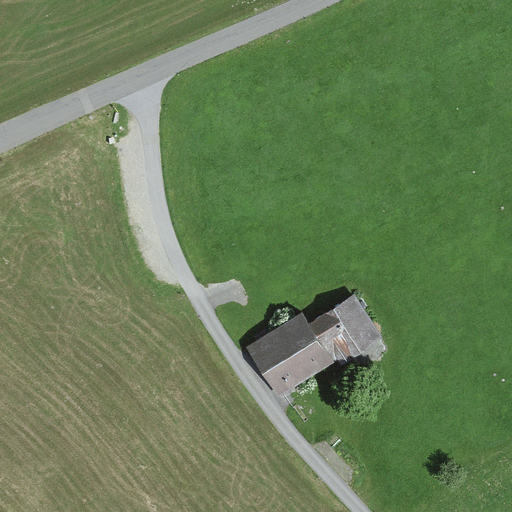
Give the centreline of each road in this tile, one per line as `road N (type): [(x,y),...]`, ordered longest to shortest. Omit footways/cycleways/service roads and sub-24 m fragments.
road 1 (unclassified): [(134,79),(165,228),(191,290),(286,429),(361,511)]
road 2 (tertiary): [(134,79),(315,0)]
road 3 (tertiary): [(0,140),(134,79)]
